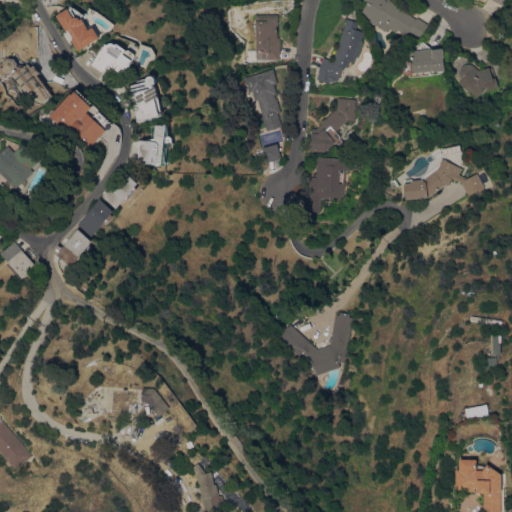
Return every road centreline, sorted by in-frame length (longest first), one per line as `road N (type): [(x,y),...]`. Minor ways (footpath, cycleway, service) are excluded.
road 1 (residential): [(459,189),(416,217),(379,204),(319,247),(296,239),(289,206),(312,0)]
road 2 (residential): [(53,294),(47,252),(135,146),(134,118),(116,92),(77,72),(37,0)]
road 3 (residential): [(286,511),(167,349),(55,286)]
